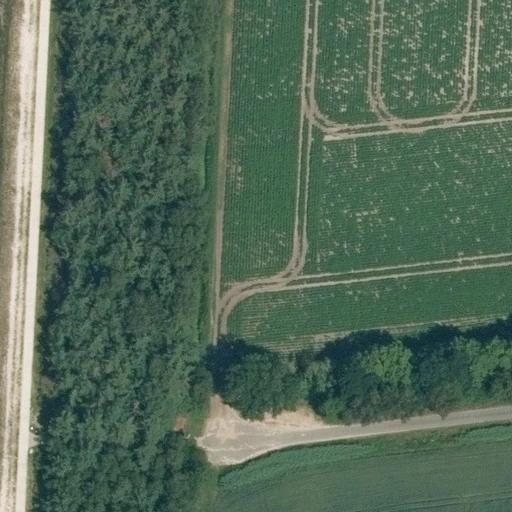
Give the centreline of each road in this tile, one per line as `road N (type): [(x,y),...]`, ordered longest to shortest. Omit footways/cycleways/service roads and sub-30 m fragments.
road 1 (track): [(1,511),(27,0)]
road 2 (unclassified): [(232,439),(301,439),(511,413)]
